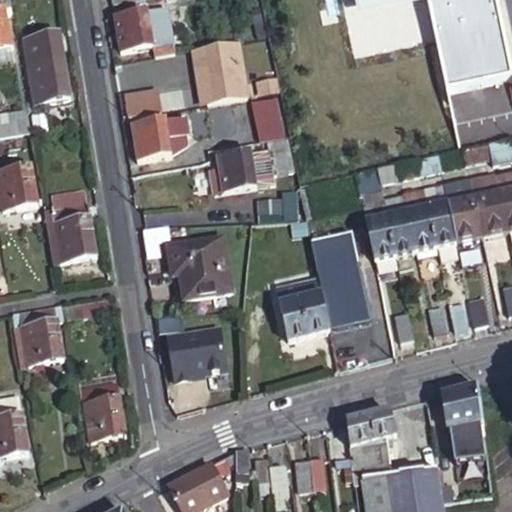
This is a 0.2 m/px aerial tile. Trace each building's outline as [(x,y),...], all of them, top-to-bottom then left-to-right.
[(11,0),(0,0),(0,55),(12,53),(6,16),(14,15),(11,0)] [(356,0),(363,27),(428,17),(440,75),(460,96),(511,85),(511,69),(497,0),(356,0)] [(117,18),(123,56),(156,50),(157,57),(178,54),(171,10),(117,18)] [(28,47),(38,111),(71,105),(61,40),(28,47)] [(243,52),(250,91),(268,87),(262,49),(243,52)] [(12,53),(0,55),(0,68),(14,66),(12,53)] [(139,101),(141,114),(179,108),(177,95),(139,101)] [(257,145),(282,140),(275,105),(251,109),(257,145)] [(0,120),(0,128),(28,123),(27,115),(0,120)] [(34,121),(37,137),(48,135),(45,119),(34,121)] [(141,165),(173,160),(171,143),(188,140),(185,122),(136,130),(141,165)] [(28,123),(0,128),(0,142),(31,137),(28,123)] [(171,143),(173,160),(190,150),(188,140),(171,143)] [(263,147),(269,177),(290,173),(284,142),(263,147)] [(491,164),(492,172),(511,167),(511,144),(487,150),(491,164)] [(487,150),(463,155),(466,170),(491,164),(487,150)] [(463,155),(439,160),(441,175),(466,170),(463,155)] [(213,175),(217,200),(259,193),(253,158),(222,163),(224,174),(213,175)] [(418,165),(420,179),(441,175),(439,160),(418,165)] [(398,169),(401,183),(420,179),(418,165),(398,169)] [(381,187),(401,183),(398,169),(378,173),(381,187)] [(0,177),(0,189),(4,215),(38,209),(31,173),(0,177)] [(358,181),(362,200),(382,195),(381,187),(378,173),(357,178),(358,181)] [(325,218),(364,211),(362,200),(358,181),(319,189),(325,218)] [(507,240),(511,238),(511,181),(495,185),(507,240)] [(471,191),(483,245),(507,240),(495,185),(471,191)] [(318,186),(298,190),(304,222),(325,218),(319,189),(318,186)] [(445,193),(456,251),(483,245),(471,191),(470,187),(445,193)] [(53,198),(55,215),(88,209),(85,192),(53,198)] [(427,216),(436,255),(456,251),(445,193),(424,197),(427,216)] [(405,202),(417,259),(436,255),(427,216),(424,197),(405,202)] [(385,207),(397,264),(417,259),(405,202),(385,207)] [(270,207),(270,217),(286,215),(286,206),(270,207)] [(364,211),(376,268),(397,264),(385,207),(364,211)] [(55,215),(47,216),(56,270),(97,263),(88,209),(55,215)] [(318,285),(328,335),(370,326),(357,265),(349,237),(309,245),(318,285)] [(183,271),(189,304),(234,296),(224,241),(170,251),(174,273),(183,271)] [(307,338),(328,335),(318,285),(297,290),(307,338)] [(287,343),(307,338),(297,290),(277,294),(287,343)] [(511,320),(511,293),(502,295),(508,322),(511,320)] [(468,305),(474,330),(489,327),(483,301),(468,305)] [(109,305),(64,313),(65,325),(111,318),(109,305)] [(448,309),(454,335),(466,332),(461,307),(448,309)] [(429,314),(435,340),(448,337),(443,311),(429,314)] [(64,313),(16,321),(18,335),(24,335),(30,372),(64,366),(58,330),(66,328),(65,325),(64,313)] [(400,347),(414,344),(408,318),(395,321),(400,347)] [(168,344),(176,387),(194,384),(194,381),(231,374),(223,333),(168,344)] [(18,335),(24,373),(30,372),(24,335),(18,335)] [(85,388),(118,383),(116,375),(84,381),(85,388)] [(127,437),(118,383),(85,388),(94,442),(127,437)] [(487,464),(478,394),(444,403),(448,436),(452,435),(456,468),(487,464)] [(0,407),(0,463),(29,458),(20,404),(0,407)] [(443,511),(443,510),(438,476),(437,473),(398,479),(393,441),(397,440),(390,416),(348,427),(356,488),(369,484),(373,511),(443,511)] [(247,453),(236,456),(236,479),(248,478),(247,453)] [(310,464),(314,495),(326,493),(323,462),(310,464)] [(299,497),(314,495),(310,464),(295,466),(299,497)] [(212,467),(170,488),(181,511),(191,511),(202,506),(204,511),(229,499),(212,467)] [(271,472),(275,502),(289,500),(286,470),(271,472)] [(438,476),(443,510),(461,507),(456,473),(438,476)]
